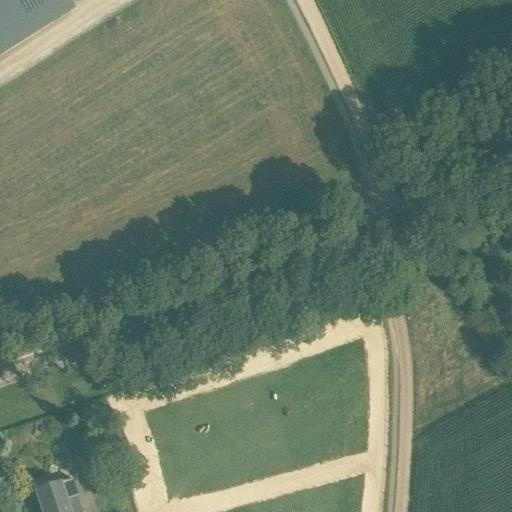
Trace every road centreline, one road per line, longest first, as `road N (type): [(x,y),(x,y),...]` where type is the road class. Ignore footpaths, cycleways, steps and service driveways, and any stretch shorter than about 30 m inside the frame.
road 1 (unclassified): [(0,376),(330,250),(511,149)]
road 2 (track): [(383,223),(394,255),(406,383),(398,511)]
road 3 (track): [(300,0),(370,159),(383,223)]
